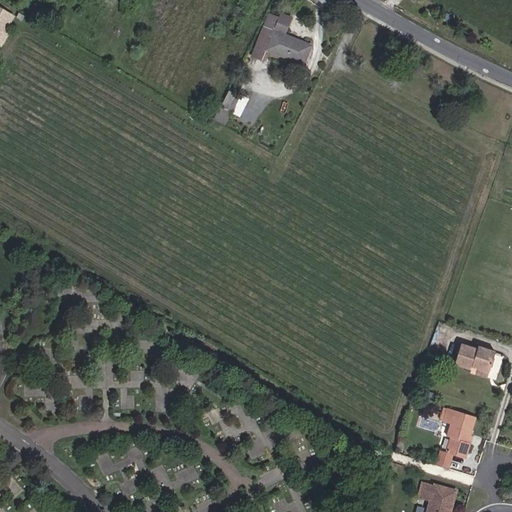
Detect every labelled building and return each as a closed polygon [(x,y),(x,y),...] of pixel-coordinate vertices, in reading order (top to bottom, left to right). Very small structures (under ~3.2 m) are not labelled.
[(284,34),(290,17),(280,13),(278,17),(277,20),(273,30),(266,49),(303,64),(311,45),(284,34)] [(250,59),(261,63),(266,49),(273,30),(277,20),(267,14),(250,59)] [(226,118),(231,109),(223,105),(216,118),(226,123),(228,120),(226,118)] [(462,343),(455,364),(470,369),(471,367),(488,372),(495,351),(486,348),(478,346),(477,348),(462,343)] [(469,372),(486,378),(488,372),(471,367),(470,369),(469,372)] [(124,397),(124,407),(135,407),(136,397),(124,397)] [(464,437),(466,438),(473,416),(445,407),(441,420),(449,422),(444,436),(448,437),(444,451),(439,449),(435,465),(446,468),(451,453),(462,456),(467,442),(463,441),(464,437)] [(449,511),(455,492),(423,482),(419,496),(430,500),(426,511),(449,511)]
